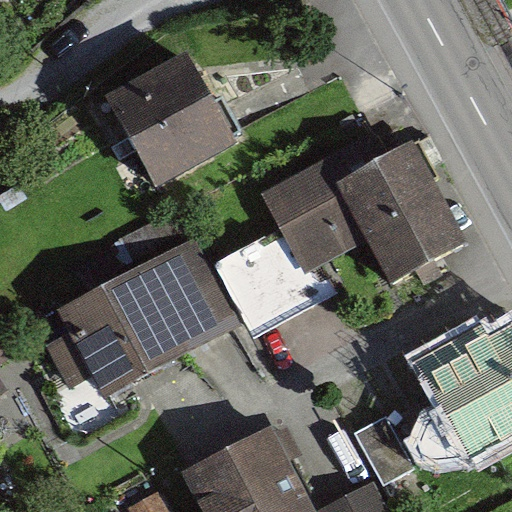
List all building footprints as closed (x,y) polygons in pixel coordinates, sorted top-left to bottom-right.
[(209,108),(186,68),(111,110),(160,196),(234,154),(230,149),(246,140),(223,100),(209,108)] [(470,257),(415,156),(357,187),(336,199),(364,251),(390,300),(470,257)] [(364,251),(336,199),(357,187),(343,163),(266,205),(282,237),(306,283),(364,251)] [(306,283),(282,237),(218,270),(256,344),(321,311),(306,283)] [(196,243),(57,320),(69,342),(49,353),(72,392),(96,379),(107,399),(242,324),(196,243)] [(11,334),(0,341),(0,368),(23,353),(11,334)] [(421,385),(470,478),(511,455),(511,337),(421,385)] [(0,382),(0,400),(9,394),(0,382)] [(386,424),(356,441),(386,493),(416,476),(386,424)] [(311,511),(276,441),(184,487),(196,511),(311,511)] [(343,511),(384,511),(376,495),(343,511)] [(167,511),(161,499),(134,511),(167,511)]
